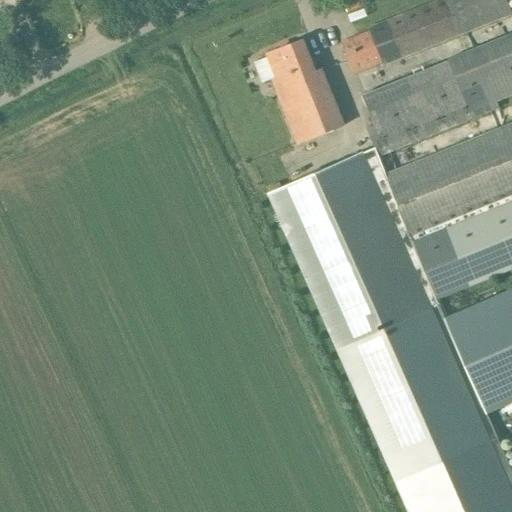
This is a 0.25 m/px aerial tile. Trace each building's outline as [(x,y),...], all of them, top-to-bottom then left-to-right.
[(511,9),(508,0),(433,0),(415,8),(368,27),(370,30),(341,42),(354,74),(376,65),(377,68),(415,52),(511,13),(511,9)] [(366,0),(344,0),(348,10),(367,2),(366,0)] [(511,94),(511,32),(448,59),(448,60),(362,95),(374,125),(367,128),(378,156),(499,108),(497,101),(511,94)] [(317,69),(304,38),(267,53),(268,57),(254,62),(262,83),(271,79),(296,144),(345,125),(323,67),(317,69)] [(370,145),(270,189),(342,353),(442,309),(438,298),(511,268),(511,124),(384,176),(370,145)] [(442,309),(342,353),(398,479),(412,511),(511,511),(511,470),(486,412),(489,411),(511,400),(511,287),(445,317),(442,309)]
